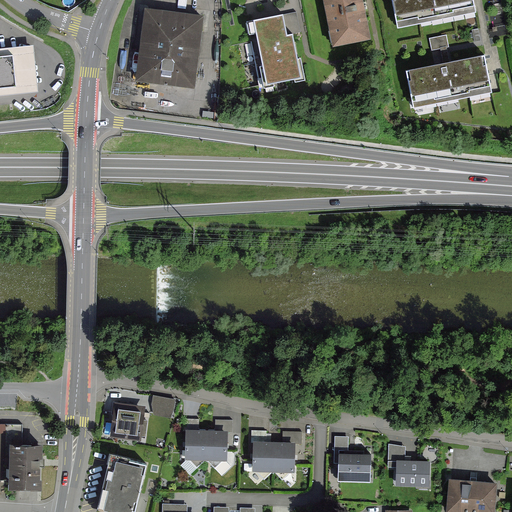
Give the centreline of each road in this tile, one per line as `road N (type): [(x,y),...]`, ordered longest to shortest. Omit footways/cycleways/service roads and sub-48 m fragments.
road 1 (trunk): [(506,184),(0,166)]
road 2 (trunk): [(506,184),(434,161),(86,115)]
road 3 (trunk): [(83,215),(449,196),(506,184)]
road 4 (residential): [(319,414),(114,379),(78,384)]
road 5 (residential): [(319,414),(313,496),(175,498)]
road 6 (residential): [(511,440),(319,414)]
road 7 (tertiary): [(83,215),(78,372)]
road 8 (tertiary): [(64,511),(78,384)]
